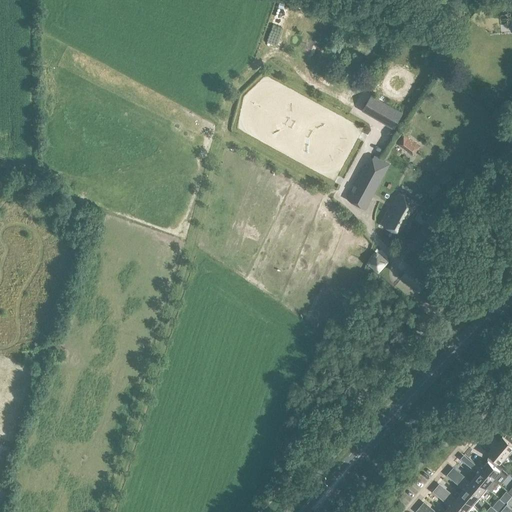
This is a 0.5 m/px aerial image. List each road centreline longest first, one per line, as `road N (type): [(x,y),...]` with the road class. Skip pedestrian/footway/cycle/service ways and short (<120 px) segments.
road 1 (unclassified): [(261,511),(447,306),(477,214),(492,183),(511,166)]
road 2 (primary): [(372,439),(511,288)]
road 3 (residential): [(409,511),(487,422),(511,408)]
